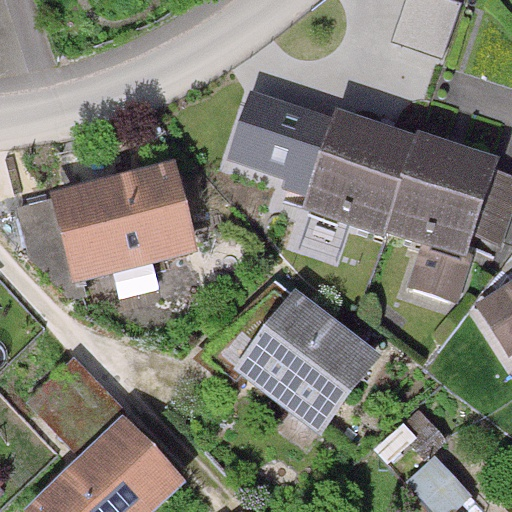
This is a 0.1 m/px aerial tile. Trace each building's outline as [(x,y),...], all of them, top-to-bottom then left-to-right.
[(462,3),(452,0),(405,0),(391,41),(443,58),(462,3)] [(308,196),(333,118),(250,89),(227,159),(285,179),(282,187),(308,196)] [(337,107),(333,118),(308,196),(304,208),(384,234),(386,230),(418,133),(337,107)] [(511,215),(511,173),(496,169),(501,156),(417,129),(418,133),(386,230),(423,242),(409,287),(458,303),(473,255),(467,253),(473,234),(503,244),(511,215)] [(175,159),(51,190),(54,200),(75,281),(83,279),(199,249),(175,159)] [(75,281),(54,200),(18,209),(34,266),(65,286),(69,299),(88,295),(83,279),(75,281)] [(242,366),(319,429),(382,352),(295,281),(291,286),(277,275),(213,354),(236,373),(242,366)] [(511,282),(478,304),(510,354),(511,352),(511,282)] [(26,402),(78,457),(123,414),(126,411),(74,357),(26,402)] [(444,438),(418,410),(398,429),(424,457),(444,438)] [(23,510),(24,511),(153,511),(187,481),(123,414),(78,457),(23,510)] [(435,455),(406,481),(433,511),(452,511),(471,496),(435,455)]
